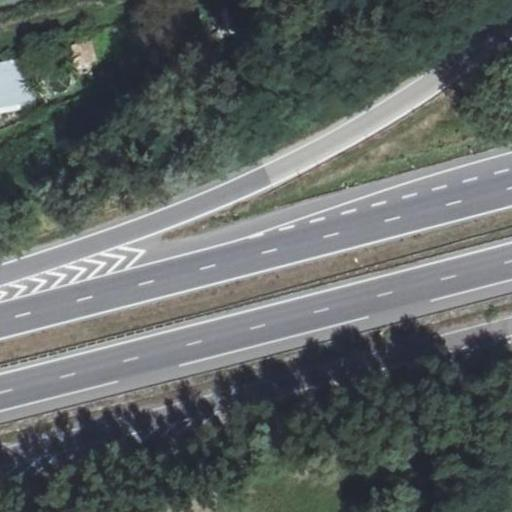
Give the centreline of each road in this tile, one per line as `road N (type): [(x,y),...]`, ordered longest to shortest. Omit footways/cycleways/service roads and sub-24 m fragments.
road 1 (trunk): [(511,25),(442,77),(267,176),(0,275)]
road 2 (motorway): [(511,186),(0,319)]
road 3 (motorway): [(0,394),(511,262)]
